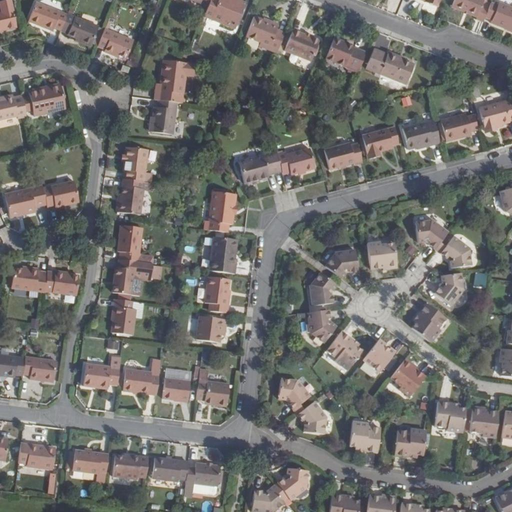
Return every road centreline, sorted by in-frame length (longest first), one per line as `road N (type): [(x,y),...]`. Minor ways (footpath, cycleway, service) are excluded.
road 1 (residential): [(511,157),(287,215),(268,240),(243,440)]
road 2 (residential): [(243,440),(300,446),(340,471),(468,488),(511,470)]
road 3 (residential): [(0,72),(61,62),(78,78),(97,149),(85,228)]
road 4 (residential): [(85,228),(94,246),(87,293),(68,338),(63,416)]
road 5 (residential): [(333,0),(432,38),(456,34),(511,56)]
road 6 (residential): [(63,416),(243,440)]
